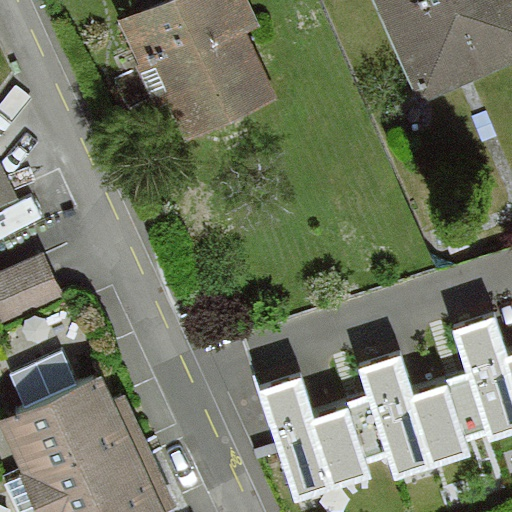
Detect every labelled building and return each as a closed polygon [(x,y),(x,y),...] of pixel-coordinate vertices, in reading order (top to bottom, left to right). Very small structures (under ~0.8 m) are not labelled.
[(263,26),(250,0),(178,0),(132,22),(154,67),(149,69),(166,105),(179,99),(197,138),(280,99),(248,33),(263,26)] [(511,0),(386,0),(431,99),(511,62),(511,0)] [(0,148),(0,202),(20,194),(0,148)] [(50,255),(0,276),(0,305),(8,323),(68,295),(50,255)] [(496,314),(455,327),(492,443),(511,436),(511,349),(508,350),(496,314)] [(37,471),(138,430),(114,374),(86,387),(70,352),(21,375),(36,408),(13,418),(37,471)] [(401,353),(360,366),(397,482),(472,459),(447,379),(413,389),(401,353)] [(301,375),(260,388),(297,504),(372,481),(346,401),(312,412),(301,375)] [(138,430),(37,471),(17,480),(29,511),(96,511),(161,485),(138,430)] [(172,511),(161,485),(96,511),(172,511)]
